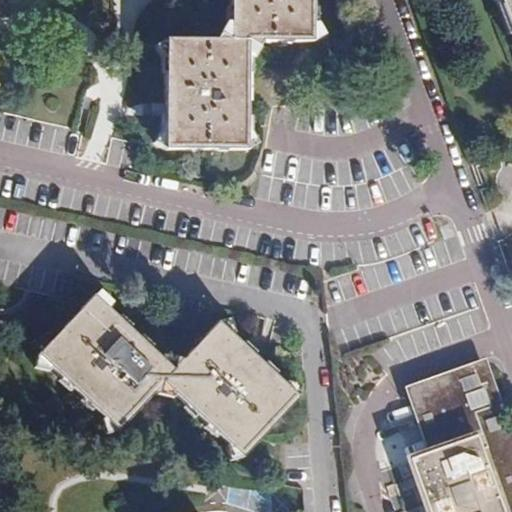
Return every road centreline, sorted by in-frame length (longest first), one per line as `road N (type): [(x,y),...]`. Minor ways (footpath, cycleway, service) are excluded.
road 1 (residential): [(0,159),(326,229),(364,227),(454,192)]
road 2 (residential): [(385,0),(454,192)]
road 3 (residential): [(454,192),(511,347)]
